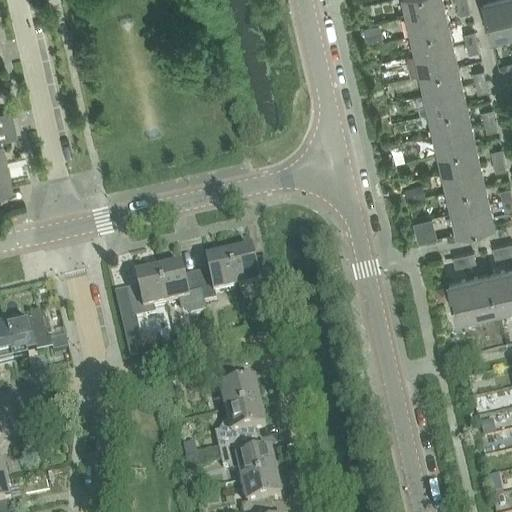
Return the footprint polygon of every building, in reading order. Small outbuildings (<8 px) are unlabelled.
[(405,0),(409,16),(446,8),(444,0),(405,0)] [(511,34),(511,27),(505,0),(492,0),(484,2),(493,39),(511,34)] [(469,3),(459,5),(461,15),(471,13),(469,3)] [(414,36),(450,28),(446,8),(409,16),(414,36)] [(371,28),(365,29),(368,44),(374,43),(381,42),(378,26),(371,28)] [(418,56),(455,47),(450,28),(414,36),(418,56)] [(468,44),(478,42),(476,32),(465,34),(468,44)] [(478,42),(468,44),(470,55),(480,52),(478,42)] [(423,75),(459,67),(455,47),(418,56),(423,75)] [(509,63),(499,66),(501,73),(504,74),(511,73),(509,63)] [(427,95),(464,86),(459,67),(423,75),(427,95)] [(477,84),(487,82),(485,72),(474,74),(477,84)] [(487,82),(477,84),(479,94),(489,92),(487,82)] [(431,114),(468,106),(464,86),(427,95),(431,114)] [(436,134),(473,126),(468,106),(431,114),(436,134)] [(485,123),(496,120),(493,110),(483,112),(485,123)] [(496,120),(485,123),(488,133),(498,131),(496,120)] [(440,154),(477,145),(473,126),(436,134),(440,154)] [(407,133),(396,133),(396,149),(407,149),(407,133)] [(445,173),(482,165),(477,145),(440,154),(445,173)] [(494,162),(504,159),(502,149),(492,151),(494,162)] [(504,159),(494,162),(496,172),(507,170),(504,159)] [(0,201),(7,200),(4,188),(12,186),(6,163),(0,164),(0,201)] [(449,193),(486,184),(482,165),(445,173),(449,193)] [(454,212),(491,204),(486,184),(449,193),(454,212)] [(423,186),(406,189),(409,201),(410,201),(425,198),(423,186)] [(503,201),(511,198),(511,193),(511,188),(501,190),(503,201)] [(511,198),(503,201),(505,211),(511,209),(511,198)] [(454,212),(458,232),(495,224),(491,204),(454,212)] [(415,221),(419,241),(438,237),(433,217),(415,221)] [(506,256),(504,246),(494,248),(496,258),(506,256)] [(254,251),(231,256),(238,289),(261,284),(262,290),(274,287),(268,259),(256,261),(254,251)] [(464,255),(466,265),(477,263),(474,253),(464,255)] [(466,265),(464,255),(454,258),(456,268),(466,265)] [(238,289),(231,256),(207,261),(210,272),(198,275),(205,303),(217,300),(216,294),(238,289)] [(207,315),(205,303),(198,275),(186,277),(184,267),(161,272),(168,305),(179,302),(181,312),(192,319),(207,315)] [(511,307),(511,280),(509,269),(490,273),(498,310),(511,307)] [(134,319),(156,315),(154,308),(168,305),(161,272),(137,277),(140,288),(128,291),(134,319)] [(498,310),(490,273),(470,278),(479,315),(498,310)] [(479,315),(470,278),(450,283),(458,319),(479,315)] [(448,286),(436,289),(439,301),(450,298),(448,286)] [(29,323),(6,328),(14,363),(38,357),(34,338),(45,335),(38,304),(25,307),(29,323)] [(135,323),(123,326),(126,340),(139,337),(135,323)] [(0,365),(14,363),(6,328),(0,329),(0,365)] [(189,336),(177,339),(180,350),(192,347),(189,336)] [(69,349),(66,337),(51,341),(53,349),(54,353),(69,349)] [(237,364),(221,368),(223,376),(238,373),(237,364)] [(244,383),(242,372),(238,373),(223,376),(213,378),(216,391),(223,390),(228,412),(261,404),(255,381),(244,383)] [(231,424),(225,426),(220,433),(215,434),(219,451),(258,442),(255,430),(266,428),(261,404),(228,412),(231,424)] [(494,422),(481,425),(483,435),(496,433),(494,422)] [(235,471),(241,470),(244,482),(277,475),(271,451),(261,454),(258,442),(219,451),(219,452),(221,460),(223,467),(227,466),(235,471)] [(195,443),(184,447),(187,458),(188,458),(198,456),(195,443)] [(219,452),(205,455),(207,463),(221,460),(219,452)] [(243,511),(273,511),(271,501),(282,498),(277,475),(244,482),(249,505),(242,506),(243,511)] [(0,505),(12,502),(7,478),(0,479),(0,505)]
